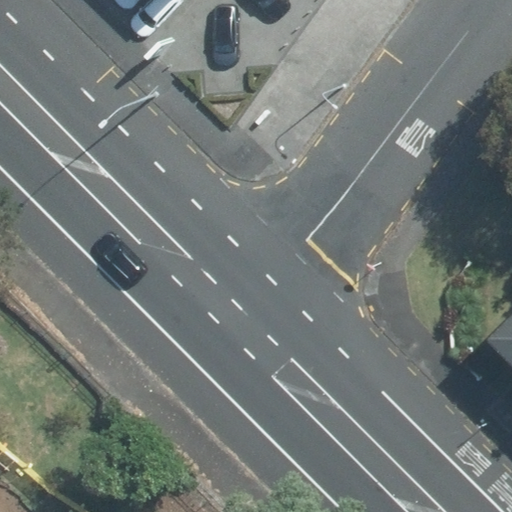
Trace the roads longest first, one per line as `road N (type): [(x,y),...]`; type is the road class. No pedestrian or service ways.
road 1 (unclassified): [(235,317),(307,245),(490,0)]
road 2 (primary): [(0,80),(235,317)]
road 3 (primary): [(235,317),(429,511)]
